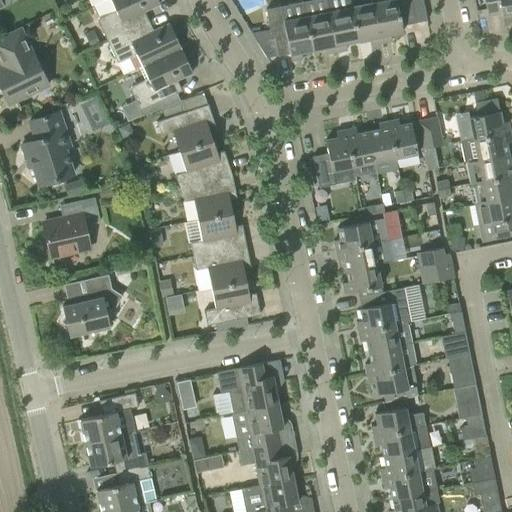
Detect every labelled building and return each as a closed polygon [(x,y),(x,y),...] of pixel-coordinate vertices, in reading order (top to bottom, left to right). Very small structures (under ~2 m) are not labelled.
[(159,3),(157,0),(105,0),(111,12),(98,18),(97,21),(106,41),(143,24),(138,13),(159,3)] [(410,0),(371,0),(372,3),(380,43),(391,41),(390,35),(402,32),(401,26),(415,23),(410,0)] [(511,16),(511,0),(483,0),(487,15),(501,12),(502,18),(511,16)] [(380,43),(372,3),(350,8),(357,41),(369,39),(370,45),(380,43)] [(312,50),(305,17),(284,21),(281,6),(265,9),(269,30),(272,30),(277,56),(289,53),(291,61),(302,59),(300,53),(312,50)] [(357,41),(350,8),(328,12),(336,52),(346,50),(345,44),(357,41)] [(336,52),(328,12),(305,17),(312,50),(324,48),(325,54),(336,52)] [(148,34),(143,24),(106,41),(116,61),(119,62),(132,56),(138,68),(180,48),(169,24),(148,34)] [(20,29),(8,34),(0,38),(0,63),(2,66),(0,66),(0,92),(3,94),(8,104),(48,85),(31,52),(20,29)] [(192,72),(180,48),(138,68),(144,80),(130,86),(129,89),(139,110),(176,93),(171,82),(192,72)] [(477,115),(468,117),(472,139),(509,131),(507,121),(501,122),(496,99),(484,101),(474,103),(477,115)] [(207,104),(188,110),(155,122),(160,136),(171,132),(178,151),(212,140),(207,127),(214,125),(207,104)] [(70,147),(66,135),(59,112),(47,115),(28,122),(34,140),(20,145),(28,168),(32,167),(38,185),(57,179),(73,174),(65,149),(70,147)] [(416,122),(420,141),(422,149),(431,147),(441,145),(440,137),(436,118),(416,122)] [(397,119),(387,121),(395,158),(416,153),(410,123),(399,125),(397,119)] [(395,158),(387,121),(377,123),(379,129),(367,131),(374,162),(395,158)] [(374,162),(367,131),(356,134),(355,128),(345,130),(355,177),(376,173),(374,162)] [(355,177),(345,130),(335,132),(336,138),(325,140),(327,153),(312,156),(318,187),(322,187),(355,180),(355,177)] [(511,141),(509,131),(472,139),(463,140),(459,141),(464,162),(467,162),(477,160),(507,154),(505,142),(511,141)] [(216,153),(212,140),(178,151),(185,171),(174,175),(178,188),(231,174),(223,151),(216,153)] [(435,168),(431,147),(422,149),(426,170),(435,168)] [(511,164),(510,165),(507,154),(477,160),(467,162),(471,183),(481,181),(511,174),(511,164)] [(236,198),(231,174),(178,188),(181,202),(193,199),(197,220),(231,213),(229,199),(236,198)] [(511,174),(481,181),(471,183),(472,188),(468,189),(471,203),(475,202),(475,205),(485,202),(511,196),(511,174)] [(435,182),(436,190),(448,188),(447,180),(435,182)] [(450,196),(448,188),(436,190),(438,198),(450,196)] [(410,189),(401,190),(404,202),(412,200),(410,189)] [(404,202),(401,190),(393,192),(396,203),(404,202)] [(511,196),(485,202),(475,205),(483,241),(511,234),(511,196)] [(88,249),(84,225),(99,221),(97,212),(93,197),(88,198),(68,203),(72,217),(42,223),(50,256),(68,252),(88,249)] [(424,204),(426,216),(435,214),(433,202),(424,204)] [(382,203),(361,208),(362,216),(384,212),(382,203)] [(234,226),(231,213),(197,220),(201,240),(189,243),(192,256),(245,246),(241,225),(234,226)] [(387,241),(383,218),(336,227),(339,239),(333,240),(335,250),(371,243),(387,241)] [(391,261),(387,241),(371,243),(335,250),(337,260),(343,259),(345,270),(376,264),(391,261)] [(249,266),(245,246),(192,256),(195,270),(206,268),(210,288),(245,281),(242,268),(249,266)] [(451,266),(448,254),(448,253),(443,254),(442,248),(423,251),(425,259),(417,261),(419,272),(451,266)] [(380,286),(376,264),(345,270),(347,282),(341,283),(343,293),(356,291),(358,297),(381,292),(380,286)] [(453,277),(451,266),(419,272),(422,284),(453,277)] [(77,302),(61,306),(64,316),(60,322),(66,325),(68,335),(109,326),(105,311),(112,309),(113,310),(122,295),(111,289),(107,274),(82,280),(85,293),(76,295),(77,302)] [(248,294),(245,281),(210,288),(215,308),(203,311),(207,333),(238,327),(236,319),(259,314),(255,293),(248,294)] [(409,321),(403,288),(381,292),(358,297),(360,308),(359,309),(361,320),(355,322),(357,332),(406,322),(409,321)] [(460,311),(458,303),(446,306),(448,313),(460,311)] [(464,332),(461,319),(460,311),(448,313),(453,334),(464,332)] [(411,343),(406,322),(357,332),(359,341),(365,340),(367,352),(398,345),(411,343)] [(468,353),(464,332),(453,334),(453,336),(440,338),(444,358),(447,358),(468,353)] [(415,364),(411,343),(398,345),(367,352),(370,363),(364,364),(366,374),(411,365),(415,364)] [(474,384),(468,353),(447,358),(452,388),(474,384)] [(266,377),(263,362),(215,372),(220,393),(228,392),(232,414),(244,411),(277,404),(272,375),(266,377)] [(417,395),(411,365),(366,374),(368,384),(374,383),(376,394),(382,393),(384,402),(417,395)] [(481,414),(474,384),(452,388),(458,419),(465,417),(481,414)] [(101,414),(79,419),(84,443),(120,434),(131,432),(134,431),(129,408),(137,406),(134,392),(98,400),(101,414)] [(282,427),(277,404),(244,411),(232,414),(230,414),(235,436),(237,451),(278,443),(275,429),(282,427)] [(422,412),(406,416),(404,407),(374,413),(376,425),(370,426),(372,436),(409,429),(419,427),(425,426),(422,412)] [(485,435),(481,414),(465,417),(466,423),(467,423),(467,425),(463,426),(459,430),(462,440),(485,435)] [(429,447),(425,426),(419,427),(409,429),(372,436),(374,446),(380,445),(382,456),(429,447)] [(120,434),(84,443),(90,466),(112,461),(115,473),(147,465),(144,453),(136,455),(131,432),(120,434)] [(280,457),(278,443),(237,451),(240,465),(254,462),(259,485),(292,478),(288,455),(280,457)] [(430,447),(429,447),(382,456),(385,467),(379,468),(381,478),(417,471),(432,469),(434,468),(430,447)] [(493,478),(489,456),(473,460),(474,468),(468,469),(470,482),(493,478)] [(155,499),(150,477),(147,465),(115,473),(117,484),(95,489),(100,511),(104,511),(136,505),(155,499)] [(436,489),(432,469),(417,471),(381,478),(383,488),(389,487),(391,498),(421,492),(436,489)] [(248,510),(237,511),(292,511),(291,503),(297,501),(296,497),(295,494),(292,478),(259,485),(244,488),(248,510)] [(495,511),(500,511),(493,478),(470,482),(473,495),(479,494),(482,511),(495,511)] [(393,509),(387,511),(438,511),(437,502),(438,502),(436,489),(421,492),(391,498),(393,509)]
